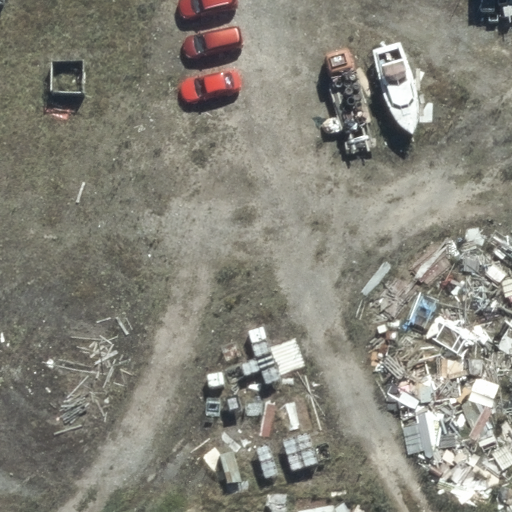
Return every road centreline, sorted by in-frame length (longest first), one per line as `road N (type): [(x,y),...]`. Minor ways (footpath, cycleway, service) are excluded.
road 1 (track): [(158,511),(303,318),(397,217),(511,116)]
road 2 (track): [(324,295),(339,163),(325,0)]
